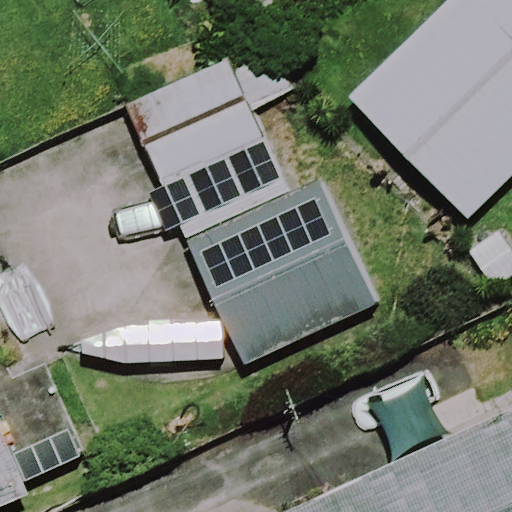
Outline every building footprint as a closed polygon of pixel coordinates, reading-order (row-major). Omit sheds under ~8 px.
[(301,0),(278,0),(285,10),(301,0)] [(511,0),(451,0),(345,106),(465,227),(511,180),(511,0)] [(289,102),(266,52),(126,115),(240,370),(369,313),(314,189),(289,200),(252,118),(289,102)] [(511,511),(511,433),(332,511),(511,511)] [(0,442),(0,511),(4,511),(25,504),(0,442)]
